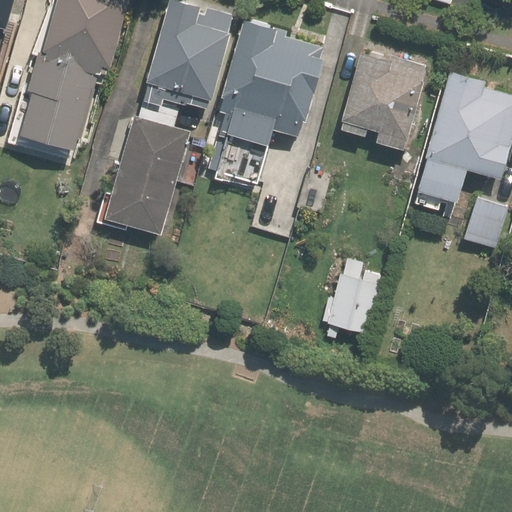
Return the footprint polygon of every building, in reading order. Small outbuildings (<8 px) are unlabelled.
[(0,0),(0,43),(11,0),(0,0)] [(52,0),(39,50),(43,51),(42,53),(35,51),(24,89),(28,90),(15,134),(70,149),(88,87),(92,88),(96,73),(103,74),(105,67),(108,67),(126,0),(52,0)] [(124,230),(125,224),(159,234),(189,131),(173,126),(179,104),(184,105),(185,102),(204,107),(208,101),(232,16),(230,16),(231,13),(205,6),(205,8),(175,0),(165,0),(142,82),(147,83),(137,115),(132,114),(108,195),(102,194),(95,222),(124,230)] [(321,43),(298,37),(297,40),(284,37),(285,32),(240,19),(217,97),(221,98),(217,111),(223,113),(207,169),(255,183),(270,132),(268,131),(269,128),(295,136),(299,121),(303,122),(322,59),(319,58),(322,48),(319,47),(321,43)] [(338,120),(341,121),(338,129),(360,135),(363,127),(376,131),(373,141),(401,149),(424,65),(387,55),(386,59),(382,58),(383,56),(366,51),(366,54),(357,51),(338,120)] [(511,126),(511,94),(484,87),(485,82),(445,71),(421,157),(423,158),(414,191),(416,192),(413,203),(436,209),(439,197),(454,202),(464,168),(497,178),(511,126)] [(506,205),(475,196),(462,239),(494,249),(506,205)] [(379,282),(337,272),(325,322),(366,332),(379,282)]
